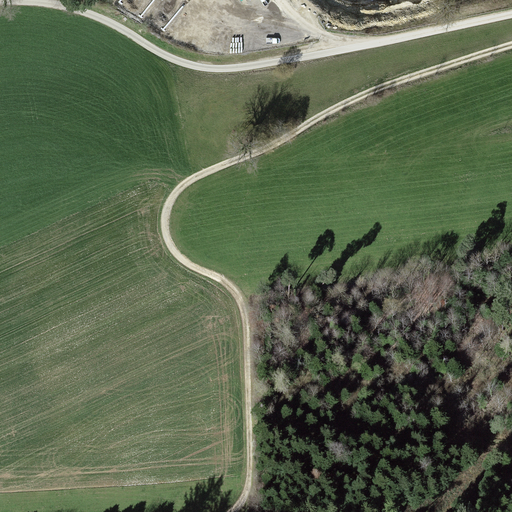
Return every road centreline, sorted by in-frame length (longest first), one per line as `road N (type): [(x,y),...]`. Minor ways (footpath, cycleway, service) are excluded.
road 1 (track): [(511,44),(337,108),(195,177),(169,200),(168,240),(192,266),(224,281),(245,319),(249,479),(231,511)]
road 2 (track): [(511,13),(214,68),(164,54),(89,13),(7,0)]
